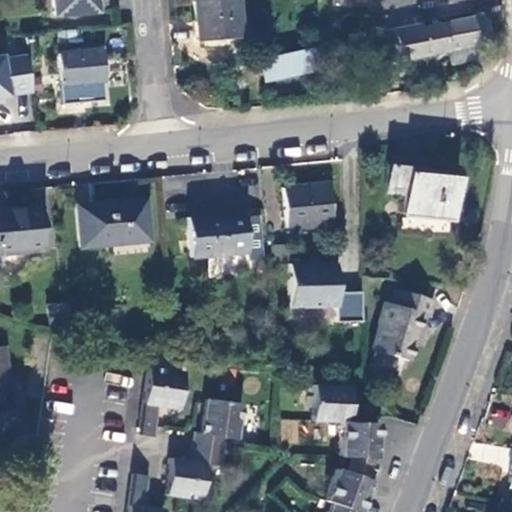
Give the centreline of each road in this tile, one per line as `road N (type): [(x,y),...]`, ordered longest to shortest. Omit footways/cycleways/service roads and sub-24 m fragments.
road 1 (residential): [(511,115),(163,151)]
road 2 (residential): [(511,196),(410,511)]
road 3 (residential): [(163,151),(0,167)]
road 4 (residential): [(150,0),(163,151)]
